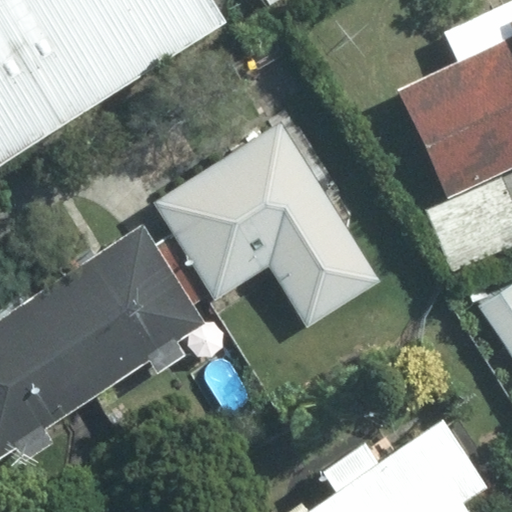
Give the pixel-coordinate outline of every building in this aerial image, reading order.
[(0,0),(0,159),(78,110),(11,0),(0,0)] [(156,61),(120,0),(11,0),(78,110),(156,61)] [(234,11),(227,0),(120,0),(156,61),(234,11)] [(511,27),(404,76),(453,185),(511,159),(511,27)] [(187,218),(162,233),(200,294),(220,282),(224,289),(269,260),(309,321),(384,273),(282,113),(166,186),(187,218)] [(511,184),(505,169),(427,201),(456,264),(511,238),(511,184)] [(212,314),(200,294),(162,233),(148,212),(31,287),(92,391),(212,314)] [(511,276),(485,296),(511,336),(511,276)] [(0,450),(92,391),(31,287),(0,306),(0,450)] [(496,476),(451,409),(384,450),(370,430),(329,458),(342,478),(291,511),(485,511),(472,491),(496,476)]
